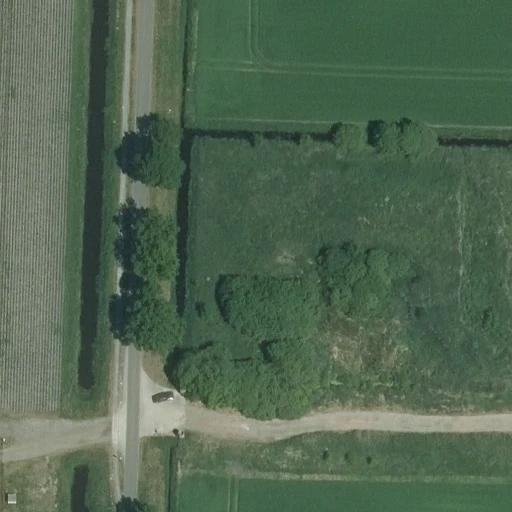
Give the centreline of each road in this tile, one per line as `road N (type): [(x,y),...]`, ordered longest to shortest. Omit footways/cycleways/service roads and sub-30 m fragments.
road 1 (track): [(511,427),(130,415),(99,433),(0,455)]
road 2 (unclassified): [(127,511),(144,0)]
